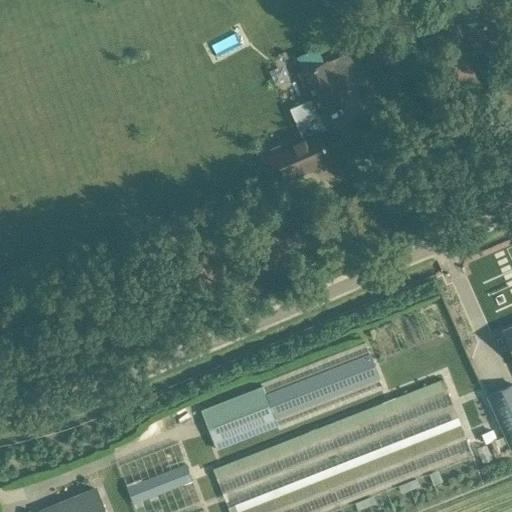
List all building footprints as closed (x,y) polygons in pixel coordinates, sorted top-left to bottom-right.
[(456,24),(423,40),(429,53),(463,38),(456,24)] [(302,138),(273,150),(281,167),(280,167),(282,172),(283,172),(286,179),(302,172),(313,167),(330,160),(318,131),(325,128),(318,113),(344,101),(339,90),(361,80),(349,52),(300,73),(311,99),(290,109),(302,138)] [(275,417),(378,377),(369,353),(266,394),(262,385),(200,409),(216,449),(278,425),(275,417)] [(320,511),(472,453),(450,398),(443,379),(212,468),(219,487),(229,511),(320,511)] [(511,384),(487,396),(511,452),(511,384)] [(476,449),(482,463),(492,459),(486,445),(476,449)] [(133,503),(192,479),(186,464),(127,487),(133,503)] [(41,511),(106,511),(104,507),(96,488),(41,511)]
